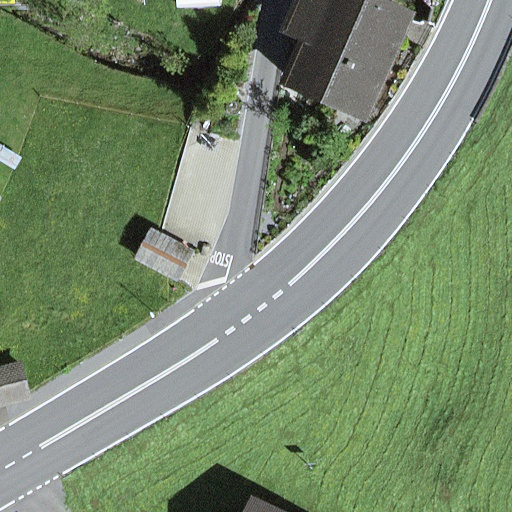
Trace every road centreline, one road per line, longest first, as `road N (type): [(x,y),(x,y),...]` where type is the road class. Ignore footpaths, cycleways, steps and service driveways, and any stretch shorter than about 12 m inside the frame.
road 1 (primary): [(488,0),(430,122),(369,200),(306,271),(228,331)]
road 2 (residential): [(228,331),(282,0)]
road 3 (primary): [(228,331),(0,466)]
